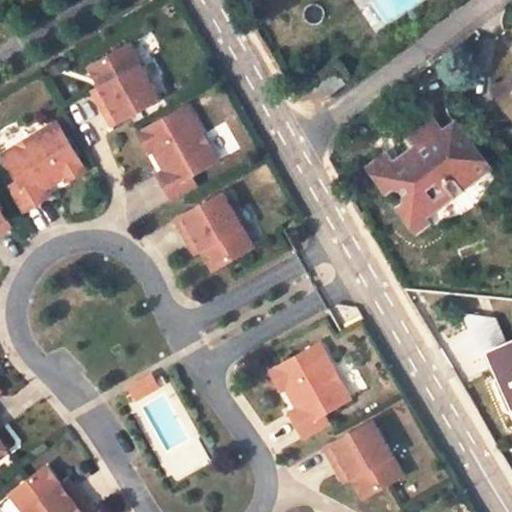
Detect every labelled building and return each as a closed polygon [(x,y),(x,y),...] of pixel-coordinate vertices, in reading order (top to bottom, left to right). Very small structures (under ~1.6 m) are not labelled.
[(160,99),(129,45),(90,67),(101,87),(98,89),(104,99),(99,102),(113,125),(160,99)] [(327,101),(348,85),(339,72),(318,88),(327,101)] [(511,77),(495,91),(511,113),(511,77)] [(217,161),(187,107),(139,134),(149,153),(153,150),(162,166),(165,164),(168,169),(158,175),(172,199),(196,186),(191,176),(217,161)] [(423,144),(431,139),(436,145),(447,136),(432,116),(413,131),(423,144)] [(10,189),(24,213),(48,199),(42,189),(47,185),(49,188),(64,179),(67,183),(86,172),(57,125),(3,157),(19,183),(10,189)] [(423,153),(414,160),(410,155),(396,166),(385,174),(396,189),(402,185),(421,211),(411,219),(421,232),(431,224),(427,219),(458,194),(451,186),(450,181),(451,179),(454,177),(458,177),(458,178),(459,178),(465,185),(481,173),(471,159),(480,152),(461,126),(447,136),(436,145),(431,139),(423,144),(419,148),(423,153)] [(493,168),(480,152),(471,159),(481,173),(483,175),(493,168)] [(389,156),(373,169),(380,178),(385,174),(396,166),(389,156)] [(421,211),(402,185),(396,189),(385,174),(380,178),(411,219),(421,211)] [(224,193),(176,219),(189,243),(193,241),(200,252),(202,250),(214,270),(227,263),(254,248),(224,193)] [(0,211),(0,233),(10,227),(0,211)] [(195,254),(200,252),(193,241),(189,243),(195,254)] [(511,344),(490,354),(493,361),(499,358),(503,367),(499,369),(511,399),(511,344)] [(318,345),(270,373),(281,391),(285,389),(294,404),(297,403),(299,408),(289,414),(303,439),(328,424),(323,415),(349,400),(318,345)] [(371,423),(324,449),(337,473),(342,470),(348,480),(351,479),(362,499),(402,476),(371,423)] [(45,469),(10,496),(21,511),(89,511),(74,491),(69,494),(62,485),(59,487),(45,469)] [(348,480),(342,470),(337,473),(343,483),(348,480)] [(62,485),(69,494),(74,491),(66,482),(62,485)]
